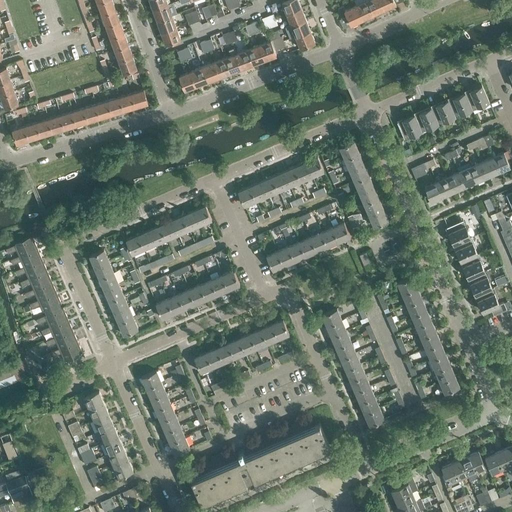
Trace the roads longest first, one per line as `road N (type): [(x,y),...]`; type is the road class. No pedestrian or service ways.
road 1 (residential): [(114,367),(63,250),(214,181)]
road 2 (residential): [(469,347),(368,113)]
road 3 (residential): [(2,163),(174,110)]
road 4 (residential): [(174,110),(340,49)]
road 5 (residential): [(92,495),(52,398),(114,367)]
road 6 (residential): [(214,181),(368,113)]
road 7 (residential): [(488,60),(368,113)]
road 8 (residential): [(264,300),(214,181)]
road 9 (residential): [(217,447),(330,398)]
road 10 (residential): [(340,49),(452,0)]
